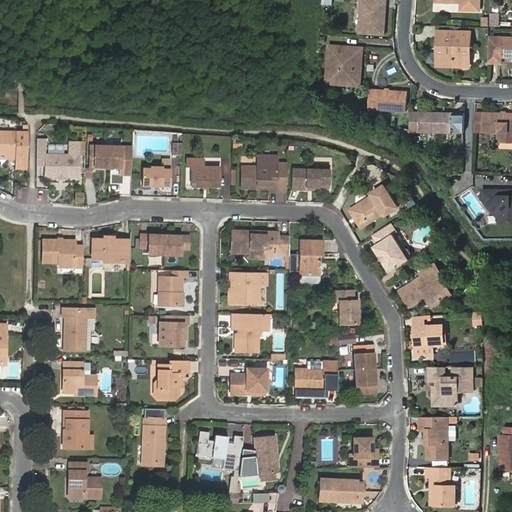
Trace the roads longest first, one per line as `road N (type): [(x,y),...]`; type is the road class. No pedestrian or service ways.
road 1 (residential): [(213,212),(209,408),(400,412)]
road 2 (residential): [(213,212),(334,219),(397,326),(400,412)]
road 3 (residential): [(0,204),(83,218),(140,208),(213,212)]
road 4 (residential): [(511,89),(431,83),(411,64),(403,39),(407,0)]
road 5 (residential): [(23,511),(24,420),(18,404),(0,397)]
